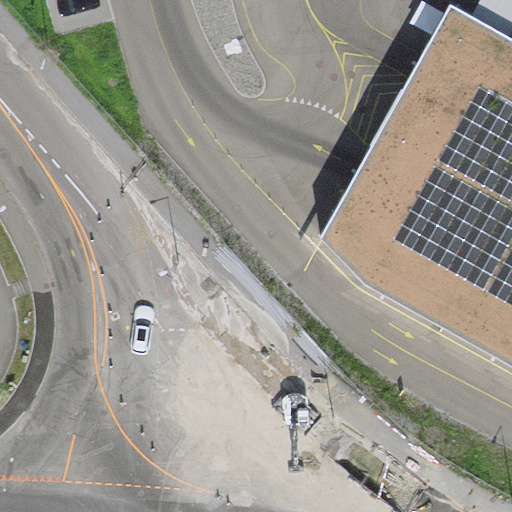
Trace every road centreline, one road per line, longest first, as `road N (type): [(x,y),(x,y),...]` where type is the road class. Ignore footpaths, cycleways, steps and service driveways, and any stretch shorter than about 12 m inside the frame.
road 1 (primary): [(201,359),(93,180),(14,118)]
road 2 (primary): [(14,118),(34,199),(68,265),(78,395)]
road 3 (primary): [(316,480),(303,437),(278,400),(243,373),(201,359)]
road 4 (primary): [(201,359),(157,358),(115,370),(78,395)]
